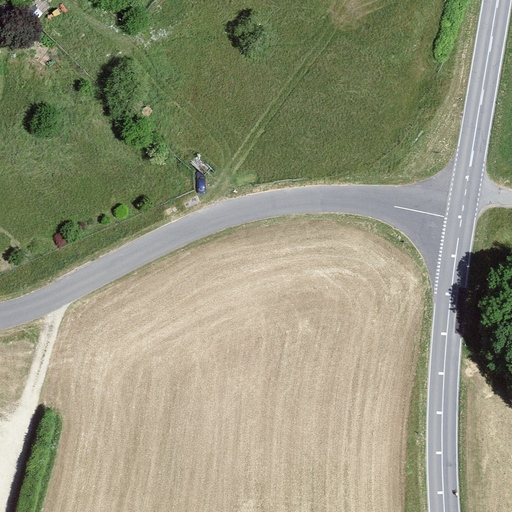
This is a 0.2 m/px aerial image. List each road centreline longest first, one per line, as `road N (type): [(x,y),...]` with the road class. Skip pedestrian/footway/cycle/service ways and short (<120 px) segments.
road 1 (unclassified): [(0,318),(57,299),(233,210),(315,199),(465,215)]
road 2 (secondary): [(447,511),(444,384),(465,215)]
road 3 (secondary): [(468,194),(500,0)]
